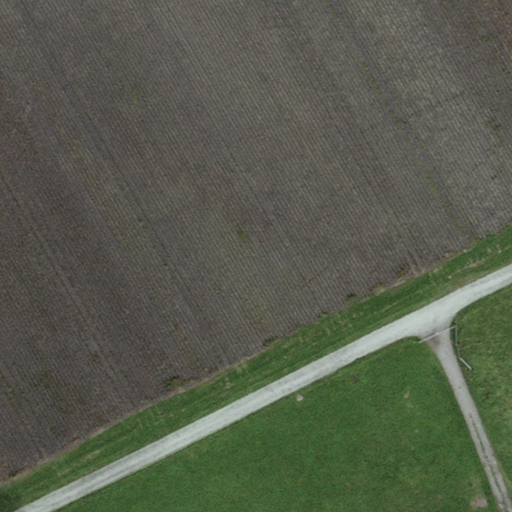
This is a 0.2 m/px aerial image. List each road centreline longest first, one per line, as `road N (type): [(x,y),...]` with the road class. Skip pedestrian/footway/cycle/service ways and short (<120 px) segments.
road 1 (track): [(51,511),(511,282)]
road 2 (track): [(430,321),(505,511)]
